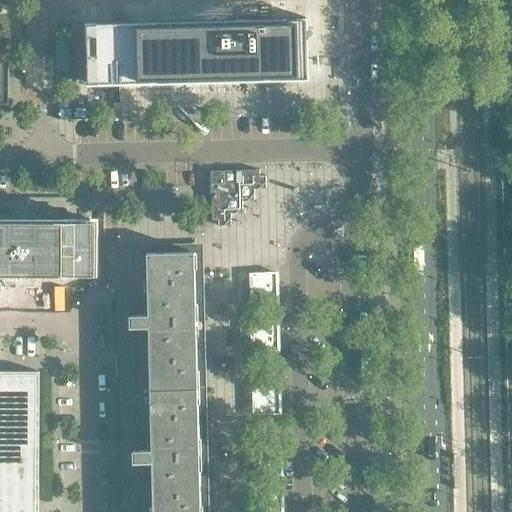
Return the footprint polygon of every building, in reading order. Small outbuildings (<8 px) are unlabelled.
[(308,78),(307,18),(87,23),(88,83),(308,78)] [(0,59),(0,103),(9,104),(9,59),(0,59)] [(255,201),(255,189),(266,189),(266,175),(260,175),(260,169),(211,170),(212,220),(218,220),(218,226),(232,225),(231,213),(243,213),(243,201),(255,201)] [(0,274),(97,275),(98,230),(91,230),(91,220),(67,220),(67,217),(0,216),(0,274)] [(198,386),(195,252),(109,254),(109,288),(116,288),(118,388),(198,386)] [(252,302),(277,302),(277,273),(251,273),(252,302)] [(278,321),(252,321),(253,351),(278,350),(278,321)] [(0,511),(38,511),(39,371),(0,371),(0,511)] [(254,385),(255,414),(280,414),(279,384),(254,385)] [(201,511),(198,386),(118,388),(121,511),(201,511)] [(281,445),(255,446),(256,475),(281,475),(281,445)] [(282,511),(282,493),(256,494),(256,511),(282,511)]
